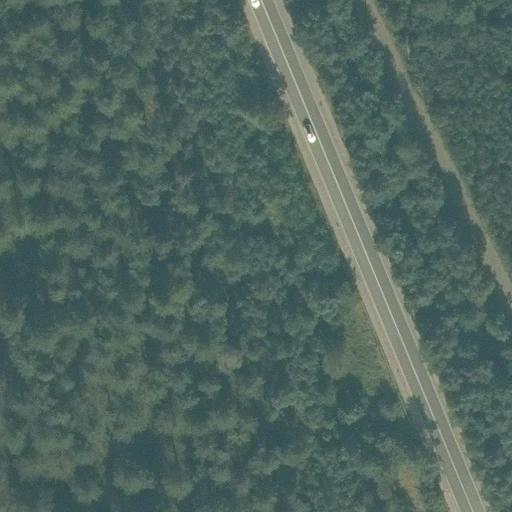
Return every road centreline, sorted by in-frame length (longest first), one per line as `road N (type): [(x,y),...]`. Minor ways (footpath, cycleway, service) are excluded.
road 1 (tertiary): [(261,0),(473,511)]
road 2 (unclassified): [(511,307),(359,0)]
